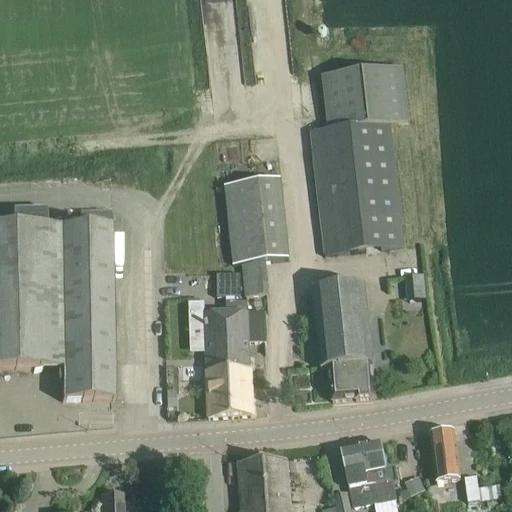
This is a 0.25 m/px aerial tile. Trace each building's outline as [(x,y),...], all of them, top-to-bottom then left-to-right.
[(332,133),(312,136),(328,258),(405,249),(391,127),(409,125),(402,70),(325,79),(332,133)] [(292,261),(288,231),(282,188),(228,193),(234,268),(243,267),(245,299),(272,296),(268,264),(292,261)] [(99,403),(112,403),(114,403),(111,214),(80,215),(80,229),(47,230),(46,212),(13,213),(13,232),(0,232),(0,374),(62,372),(62,404),(84,404),(84,408),(89,408),(89,409),(99,409),(99,403)] [(218,300),(238,300),(241,300),(242,277),(218,277),(218,300)] [(375,402),(372,367),(373,367),(364,288),(365,288),(365,286),(313,292),(314,294),(322,370),(322,371),(331,370),(333,405),(375,402)] [(207,361),(249,358),(248,346),(265,345),(263,315),(246,316),(247,303),(226,303),(227,315),(205,316),(207,361)] [(253,419),(249,358),(207,361),(209,422),(253,419)] [(430,438),(433,457),(437,491),(448,489),(447,484),(460,482),(457,454),(454,434),(430,438)] [(380,445),(360,449),(365,476),(368,475),(374,505),(375,504),(376,511),(397,511),(395,500),(392,482),(397,481),(395,469),(386,471),(380,445)] [(365,476),(360,449),(342,453),(346,472),(347,479),(350,491),(351,491),(354,509),(374,505),(368,475),(365,476)] [(290,501),(288,482),(287,462),(238,466),(241,511),(304,511),(304,500),(290,501)] [(412,497),(424,492),(417,478),(405,483),(412,497)] [(477,480),(464,482),(468,506),(480,504),(480,503),(478,490),(477,480)] [(479,490),(480,501),(502,498),(500,488),(479,490)] [(351,511),(351,510),(348,497),(336,500),(338,511),(351,511)] [(102,511),(122,511),(122,498),(102,499),(102,511)]
